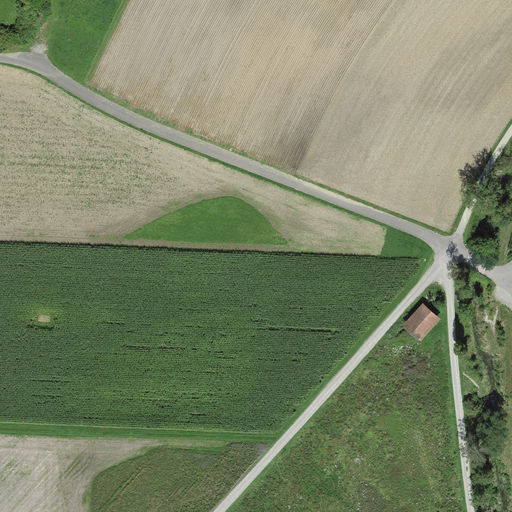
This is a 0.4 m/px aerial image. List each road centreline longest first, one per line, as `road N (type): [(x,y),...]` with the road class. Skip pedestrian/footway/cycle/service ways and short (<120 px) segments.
road 1 (unclassified): [(462,251),(170,134),(35,64),(0,58)]
road 2 (track): [(511,128),(492,153),(451,278),(473,511)]
road 3 (track): [(216,511),(455,248)]
road 4 (track): [(511,483),(495,336),(498,278)]
